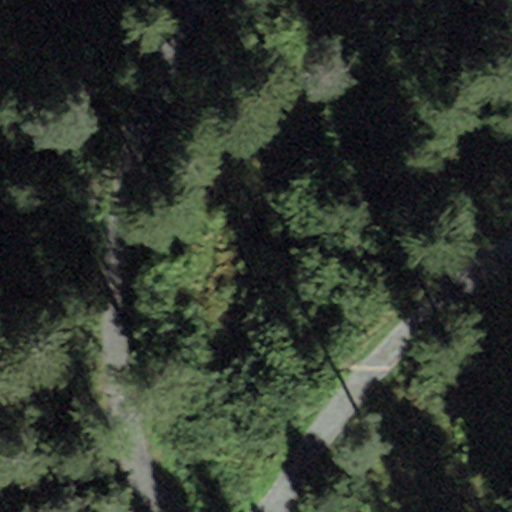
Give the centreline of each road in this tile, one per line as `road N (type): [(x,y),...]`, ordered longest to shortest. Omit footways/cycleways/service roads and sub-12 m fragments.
road 1 (track): [(172,511),(144,473),(115,379),(124,202),(177,0)]
road 2 (track): [(511,237),(387,349),(260,511)]
